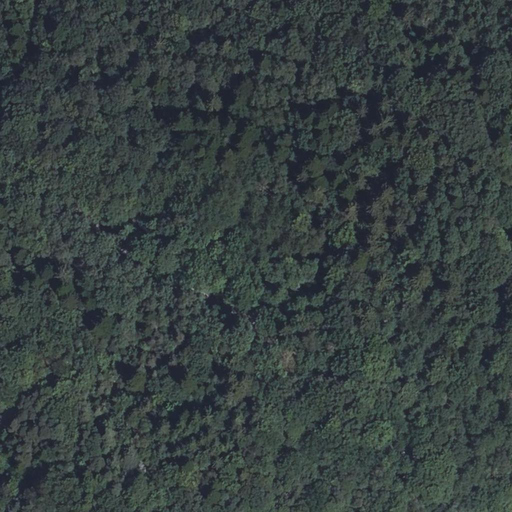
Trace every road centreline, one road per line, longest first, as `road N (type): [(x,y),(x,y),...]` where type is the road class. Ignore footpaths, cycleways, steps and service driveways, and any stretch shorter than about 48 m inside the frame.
road 1 (track): [(399,432),(412,450),(411,473),(374,492),(352,484),(297,424),(108,383),(53,378),(29,388),(0,426)]
road 2 (unclassified): [(0,147),(33,162),(152,266),(216,294),(399,432)]
